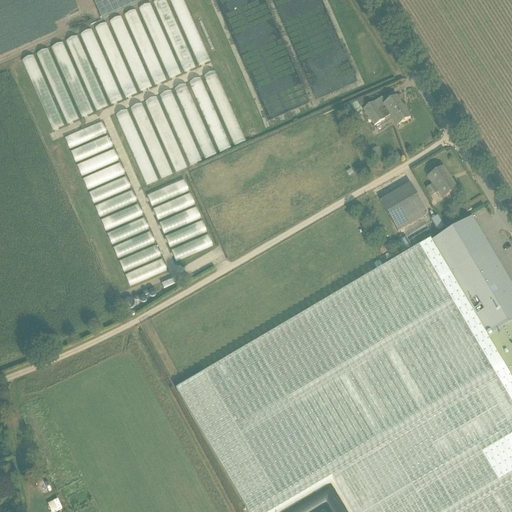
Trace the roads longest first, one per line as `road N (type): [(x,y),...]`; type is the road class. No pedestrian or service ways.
road 1 (track): [(0,381),(139,320),(452,137)]
road 2 (unclassified): [(511,224),(364,0)]
